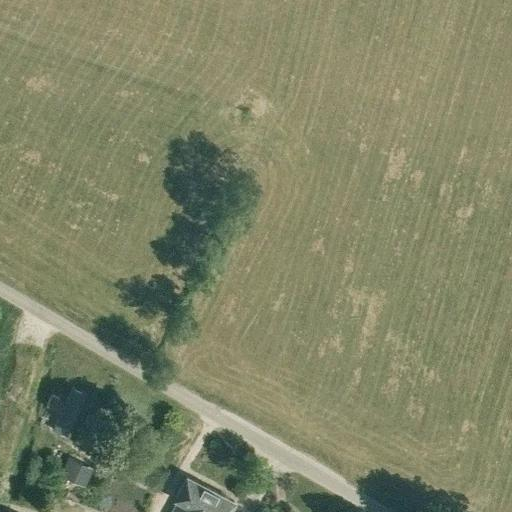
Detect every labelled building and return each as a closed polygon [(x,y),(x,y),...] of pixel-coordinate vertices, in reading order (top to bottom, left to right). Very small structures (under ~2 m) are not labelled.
[(72,388),(52,432),(65,438),(85,394),(72,388)] [(46,405),(54,408),(59,397),(51,394),(46,405)] [(74,442),(95,451),(108,422),(87,413),(74,442)] [(60,472),(85,483),(93,466),(68,455),(60,472)] [(170,511),(227,511),(234,500),(186,475),(174,496),(178,498),(170,511)]
